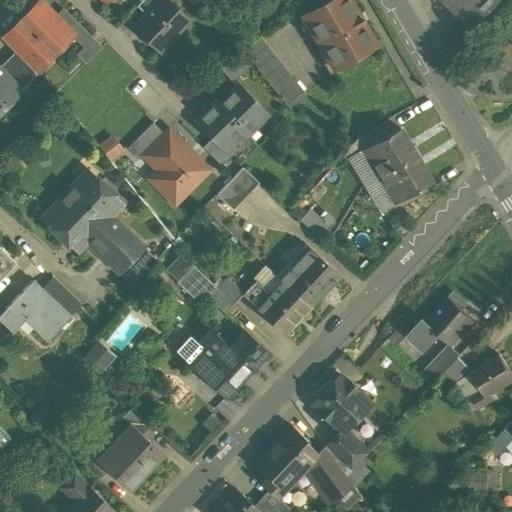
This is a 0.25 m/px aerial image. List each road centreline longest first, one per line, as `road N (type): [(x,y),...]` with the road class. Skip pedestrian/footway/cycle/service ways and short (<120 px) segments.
road 1 (residential): [(491,169),(164,511)]
road 2 (tertiary): [(388,0),(491,169)]
road 3 (residential): [(76,0),(192,113)]
